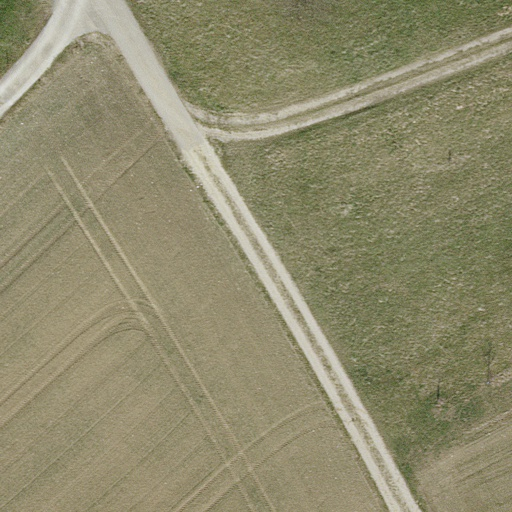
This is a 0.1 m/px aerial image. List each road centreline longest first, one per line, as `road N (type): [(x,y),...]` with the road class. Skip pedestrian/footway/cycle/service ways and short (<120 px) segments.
road 1 (track): [(114,0),(315,336),(409,511)]
road 2 (track): [(177,109),(220,123),(267,125),(511,44)]
road 3 (track): [(87,0),(0,84)]
